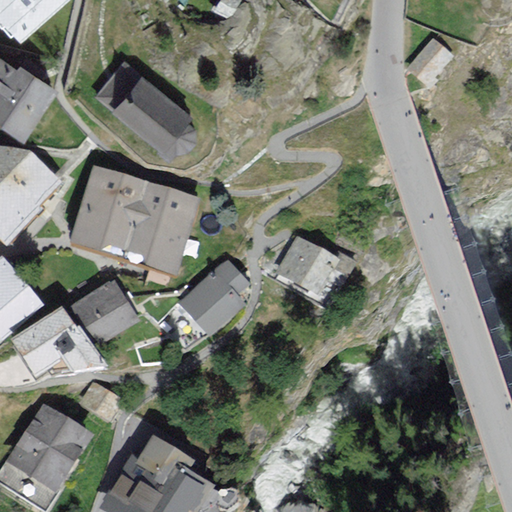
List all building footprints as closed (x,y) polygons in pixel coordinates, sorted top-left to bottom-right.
[(66,0),(1,0),(35,32),(66,0)] [(433,33),(409,63),(430,80),(455,50),(433,33)] [(0,56),(0,123),(27,138),(58,93),(0,56)] [(159,142),(177,158),(189,157),(199,148),(198,140),(189,132),(197,125),(186,117),(137,78),(133,82),(122,72),(111,83),(102,93),(118,107),(112,114),(155,147),(159,142)] [(35,214),(57,189),(27,160),(0,157),(0,252),(2,254),(38,220),(35,214)] [(199,207),(91,175),(69,252),(97,262),(109,256),(141,264),(149,278),(177,286),(199,207)] [(336,270),(291,244),(269,281),(314,309),(336,270)] [(0,342),(6,347),(43,307),(0,268),(0,342)] [(212,278),(173,312),(203,346),(243,309),(212,278)] [(136,326),(109,284),(66,311),(94,354),(136,326)] [(85,353),(59,316),(11,347),(36,388),(85,353)] [(109,429),(124,408),(92,386),(77,407),(109,429)] [(42,410),(7,470),(59,500),(94,440),(42,410)] [(94,511),(95,511),(199,511),(215,489),(139,441),(94,511)] [(306,511),(305,501),(287,503),(288,511),(306,511)]
